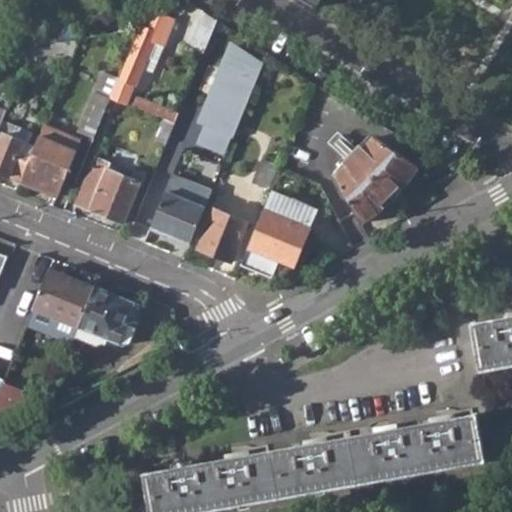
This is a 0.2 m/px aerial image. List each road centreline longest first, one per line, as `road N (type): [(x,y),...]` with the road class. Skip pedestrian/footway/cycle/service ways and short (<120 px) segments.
road 1 (residential): [(511,188),(247,333)]
road 2 (residential): [(511,154),(264,0)]
road 3 (residential): [(247,333),(233,312),(200,290),(0,209)]
road 4 (residential): [(247,333),(20,455)]
